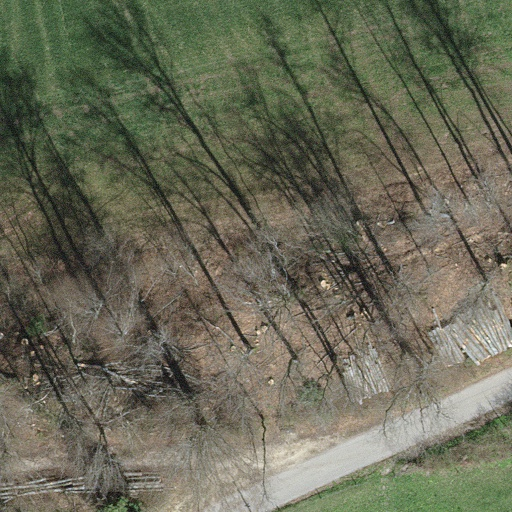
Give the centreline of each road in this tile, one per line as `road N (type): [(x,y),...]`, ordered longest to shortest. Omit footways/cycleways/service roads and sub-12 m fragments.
road 1 (track): [(0,468),(378,443)]
road 2 (track): [(378,443),(241,511)]
road 3 (track): [(511,382),(378,443)]
